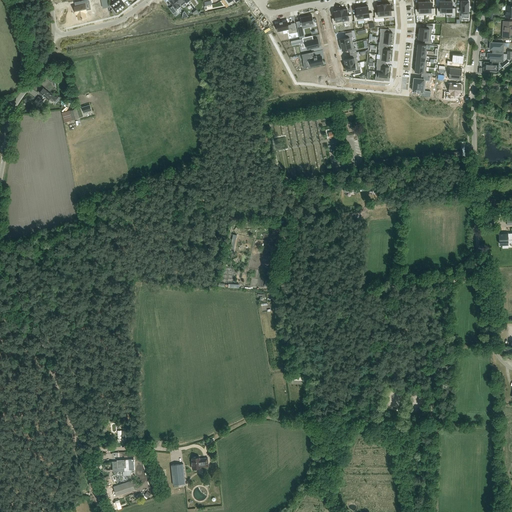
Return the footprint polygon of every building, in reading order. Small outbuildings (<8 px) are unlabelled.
[(87,0),(86,0),(74,3),(75,7),(74,8),(76,15),(77,15),(78,20),(85,18),(84,14),(84,13),(86,12),(85,11),(84,5),(88,4),(87,0)] [(118,0),(111,6),(116,13),(126,5),(124,2),(126,0),(118,0)] [(169,0),(173,5),(169,8),(173,13),(177,10),(182,6),(181,6),(176,0),(169,0)] [(431,1),(425,2),(425,15),(434,14),(434,8),(431,8),(431,1)] [(440,8),(437,8),(437,16),(440,16),(440,12),(446,12),(446,1),(440,1),(440,8)] [(446,12),(446,14),(452,14),(452,16),(455,16),(455,8),(452,8),(452,1),(446,1),(446,12)] [(419,9),(415,9),(416,15),(425,15),(425,2),(419,2),(419,9)] [(378,12),(375,12),(375,18),(385,18),(384,4),(380,4),(380,5),(377,5),(378,12)] [(387,4),(384,4),(385,18),(395,17),(394,10),(391,11),(390,4),(387,4)] [(357,14),(354,15),(355,21),(358,21),(364,20),(364,17),(363,18),(362,7),(361,7),(361,6),(357,7),(357,8),(356,8),(357,14)] [(368,6),(362,7),(363,18),(364,17),(369,17),(369,19),(373,19),(372,12),(369,13),(368,6)] [(335,18),(332,18),(333,24),(343,23),(343,22),(342,22),(340,9),(337,10),(334,11),(335,18)] [(344,9),(340,9),(342,22),(343,22),(349,21),(349,22),(352,21),(351,15),(348,15),(347,9),(344,9)] [(301,20),(296,22),(298,31),(300,38),(302,38),(304,37),(303,30),(302,28),(306,27),(306,25),(314,23),(312,15),(300,18),(301,20)] [(287,20),(276,23),(278,31),(289,29),(292,28),(292,30),(296,29),(295,23),(291,24),(288,25),(287,20)] [(502,38),(511,38),(511,21),(503,20),(502,38)] [(419,27),(419,33),(431,35),(432,29),(433,29),(433,26),(427,25),(426,28),(419,27)] [(380,28),(380,32),(380,37),(392,38),(392,33),(389,32),(389,29),(380,28)] [(340,40),(339,40),(340,44),(340,43),(341,45),(353,42),(352,36),(353,36),(352,32),(345,33),(346,38),(339,39),(340,40)] [(418,35),(417,38),(418,38),(418,39),(425,40),(425,43),(431,44),(432,41),(431,40),(431,35),(419,33),(419,35),(418,35)] [(305,37),(302,38),(303,42),(306,41),(307,49),(319,47),(317,38),(313,39),(312,36),(308,36),(305,37)] [(379,42),(378,46),(387,46),(388,43),(391,44),(392,38),(380,37),(379,42)] [(464,51),(465,42),(463,42),(463,39),(449,37),(449,43),(453,44),(452,50),(464,51)] [(353,42),(341,45),(342,51),(349,49),(350,54),(356,52),(355,48),(354,48),(353,42)] [(490,42),(490,49),(497,50),(497,53),(503,53),(503,43),(490,42)] [(378,46),(378,49),(379,49),(378,54),(380,55),(380,54),(390,55),(391,50),(387,49),(387,46),(378,46)] [(312,52),(302,54),(304,62),(306,62),(307,67),(306,67),(306,68),(308,68),(308,67),(323,64),(321,56),(314,58),(312,52)] [(344,60),(343,61),(344,64),(345,64),(345,65),(358,63),(358,62),(356,57),(357,57),(356,52),(350,54),(351,58),(344,60)] [(487,53),(487,58),(490,59),(490,61),(502,62),(503,54),(487,53)] [(377,54),(376,59),(377,59),(377,63),(386,64),(386,61),(390,61),(390,55),(380,54),(380,55),(378,54),(377,54)] [(447,64),(446,65),(459,66),(459,65),(459,62),(462,62),(462,60),(463,60),(463,56),(462,56),(462,55),(463,55),(452,54),(451,61),(447,61),(447,64)] [(501,65),(503,68),(504,69),(510,63),(507,60),(501,65)] [(345,65),(346,71),(353,70),(355,74),(361,73),(360,68),(359,68),(358,62),(358,63),(345,65)] [(484,62),(483,70),(499,71),(499,63),(489,62),(484,62)] [(377,63),(376,66),(377,66),(376,71),(388,72),(389,67),(385,67),(386,64),(377,63)] [(415,66),(415,72),(422,72),(421,76),(428,76),(428,73),(426,73),(426,67),(415,66)] [(326,76),(324,69),(317,71),(316,68),(309,69),(311,76),(314,75),(315,78),(326,76)] [(450,68),(449,79),(461,80),(462,72),(460,72),(460,69),(462,69),(450,68)] [(375,76),(375,80),(384,81),(384,78),(388,78),(388,72),(376,71),(376,76),(375,76)] [(425,85),(426,80),(429,81),(430,79),(430,77),(428,76),(422,76),(421,78),(421,79),(414,78),(413,84),(425,85)] [(487,83),(486,85),(486,87),(489,87),(498,90),(500,84),(490,81),(490,82),(487,82),(487,83)] [(417,91),(417,92),(419,92),(421,92),(421,95),(430,96),(431,92),(424,91),(425,85),(413,84),(413,91),(417,91)] [(446,91),(446,98),(456,99),(456,94),(458,95),(458,93),(460,93),(461,85),(450,84),(449,92),(446,91)] [(39,93),(49,100),(50,98),(54,101),(57,103),(61,98),(58,95),(56,98),(43,88),(39,93)] [(39,106),(44,100),(39,96),(34,102),(39,106)] [(92,110),(90,104),(82,107),(84,113),(92,110)] [(71,110),(62,113),(65,122),(80,118),(77,108),(71,110)] [(503,233),(499,233),(500,244),(508,244),(508,240),(511,239),(511,232),(507,233),(503,233)] [(292,379),(292,383),(302,383),(303,380),(303,375),(295,374),(294,376),(294,379),(292,379)] [(200,459),(200,457),(192,458),(192,461),(191,461),(192,468),(209,466),(208,458),(200,459)] [(117,461),(113,462),(113,470),(124,469),(124,471),(123,472),(124,474),(124,475),(131,474),(130,469),(135,469),(134,459),(126,460),(126,459),(117,460),(117,461)] [(185,483),(183,463),(171,465),(173,485),(185,483)] [(135,490),(132,480),(113,486),(116,496),(135,490)]
